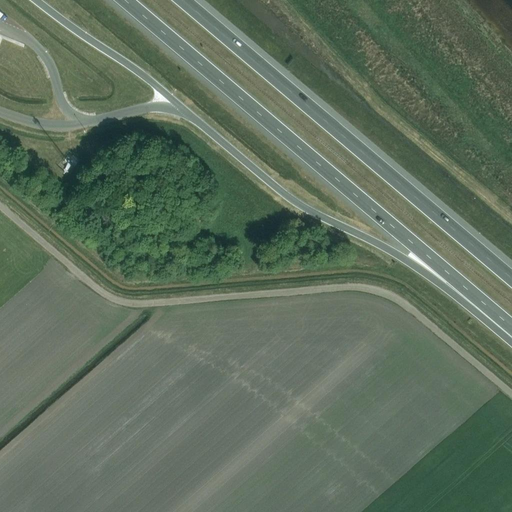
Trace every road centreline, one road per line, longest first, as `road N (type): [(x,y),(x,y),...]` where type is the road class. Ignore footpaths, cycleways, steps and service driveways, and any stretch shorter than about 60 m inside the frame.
road 1 (unclassified): [(511,394),(411,309),(373,288),(127,303),(96,289),(0,208)]
road 2 (motorway): [(125,0),(511,328)]
road 3 (motorway): [(511,278),(189,0)]
road 4 (motorway): [(182,115),(282,197),(397,254),(511,330)]
